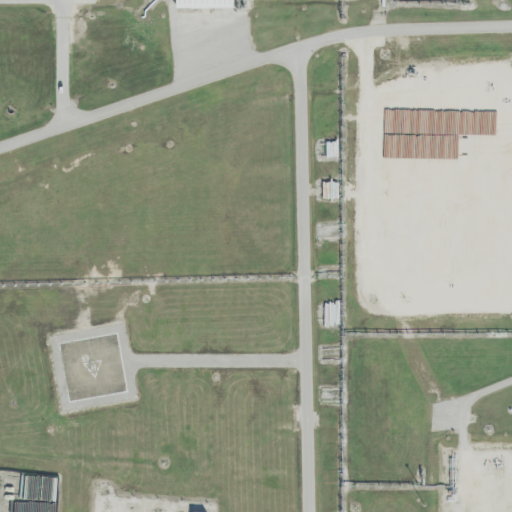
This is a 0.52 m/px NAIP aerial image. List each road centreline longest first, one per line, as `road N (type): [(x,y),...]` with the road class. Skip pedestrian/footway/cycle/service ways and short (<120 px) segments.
road 1 (tertiary): [(0,152),(371,36),(511,31)]
road 2 (residential): [(297,54),(309,511)]
